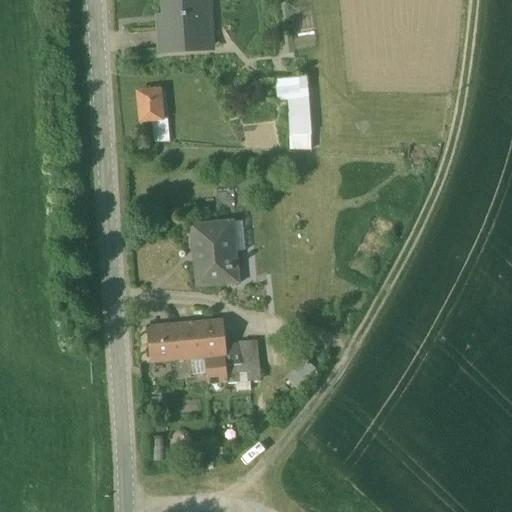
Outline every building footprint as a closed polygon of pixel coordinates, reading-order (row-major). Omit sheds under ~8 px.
[(207,0),(166,0),(168,27),(161,27),(163,51),(211,48),(207,0)] [(291,151),(314,150),(312,100),(310,77),(278,80),(279,102),(289,101),(291,151)] [(159,90),(142,92),(143,99),(138,100),(140,123),(163,121),(159,90)] [(242,221),(231,222),(234,252),(237,252),(246,251),(243,223),(242,221)] [(231,222),(192,226),(194,255),(198,254),(201,287),(225,285),(225,286),(240,284),(237,252),(234,252),(231,222)] [(222,321),(204,322),(208,358),(225,356),(222,321)] [(208,358),(204,322),(148,327),(151,363),(208,358)] [(226,366),(227,381),(227,383),(260,381),(257,341),(240,343),(242,365),(226,366)] [(208,358),(210,383),(227,381),(226,366),(225,356),(208,358)]
